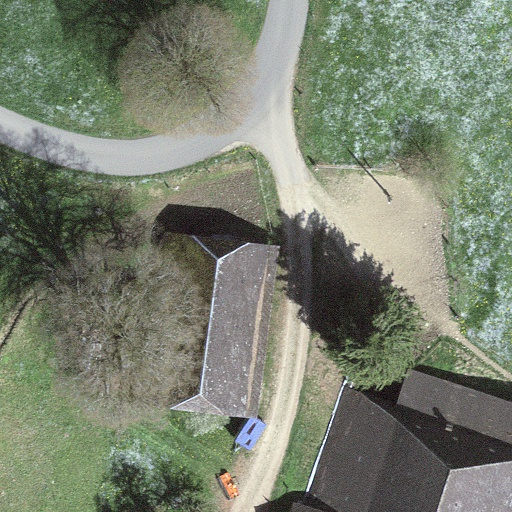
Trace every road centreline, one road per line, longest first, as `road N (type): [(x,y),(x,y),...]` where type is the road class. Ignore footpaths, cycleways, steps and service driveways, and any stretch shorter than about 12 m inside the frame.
road 1 (track): [(251,511),(291,418),(303,216),(268,88)]
road 2 (unclassified): [(294,0),(268,88),(219,131),(172,151),(122,155),(61,146),(0,123)]
